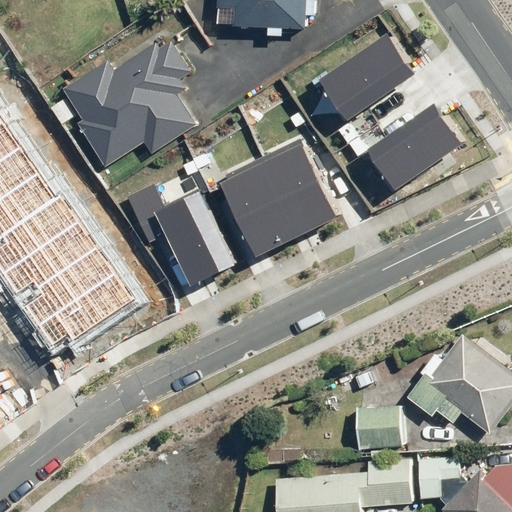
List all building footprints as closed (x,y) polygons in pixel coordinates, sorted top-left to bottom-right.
[(306,0),(219,0),(219,10),(235,11),(234,28),(266,30),(265,37),(283,37),(283,28),(305,29),(306,0)] [(391,20),(319,73),(349,113),(421,59),(391,20)] [(113,57),(68,87),(90,119),(83,124),(111,165),(148,140),(157,153),(201,123),(178,90),(187,83),(183,77),(193,71),(167,33),(119,66),(113,57)] [(480,141),(446,90),(362,144),(395,196),(480,141)] [(3,122),(0,123),(0,161),(18,149),(20,147),(3,122)] [(221,179),(255,249),(348,205),(315,134),(221,179)] [(0,199),(36,174),(18,149),(0,161),(0,199)] [(36,174),(0,199),(0,236),(2,235),(54,199),(36,174)] [(157,213),(192,286),(241,263),(206,190),(157,213)] [(0,245),(0,270),(2,274),(77,221),(59,195),(54,199),(2,235),(7,241),(0,245)] [(77,221),(2,274),(14,291),(30,280),(36,287),(38,286),(95,246),(77,221)] [(24,304),(38,324),(113,271),(95,246),(38,286),(42,292),(24,304)] [(113,271),(38,324),(50,341),(66,330),(71,338),(131,296),(113,271)] [(156,329),(133,345),(151,371),(163,363),(155,350),(165,343),(156,329)] [(511,414),(511,358),(473,329),(454,354),(444,347),(428,369),(432,372),(417,393),(444,413),(448,409),(464,421),(472,410),(500,431),(511,414)] [(411,400),(368,402),(371,444),(414,441),(411,400)] [(450,492),(458,498),(453,504),(461,511),(511,511),(511,458),(506,458),(497,468),(491,463),(479,476),(471,470),(469,451),(427,455),(430,494),(450,492)] [(373,468),(287,474),(289,511),(374,511),(374,504),(421,501),(418,455),(372,458),(373,468)] [(168,511),(169,506),(101,497),(98,511),(168,511)]
